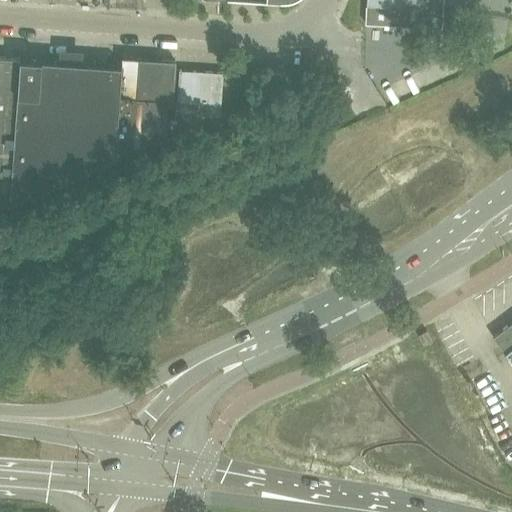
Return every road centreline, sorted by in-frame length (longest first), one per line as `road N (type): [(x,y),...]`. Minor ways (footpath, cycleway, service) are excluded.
road 1 (unclassified): [(0,14),(287,32),(310,22)]
road 2 (primary): [(445,511),(142,452)]
road 3 (trunk): [(263,344),(74,409),(0,409)]
road 4 (secondary): [(487,221),(263,344)]
road 5 (primary): [(121,488),(310,511)]
road 6 (secondary): [(142,452),(178,402),(263,344)]
